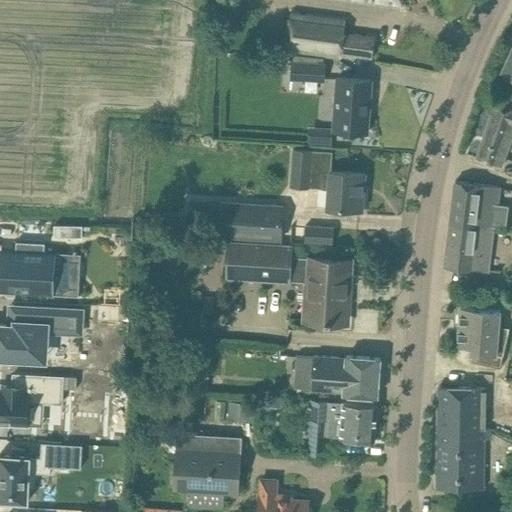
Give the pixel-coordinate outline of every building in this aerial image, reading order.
[(345,21),(287,12),(281,51),(339,60),(339,55),(371,60),(375,38),(343,33),(345,21)] [(511,49),(501,73),(511,77),(511,49)] [(291,79),(323,81),(324,65),(293,63),(291,79)] [(337,77),(333,128),(333,129),(348,131),(364,132),(366,97),(370,97),(372,80),(352,78),(337,77)] [(501,166),(511,137),(511,103),(494,97),(488,114),(491,115),(476,157),(501,166)] [(308,141),(330,143),(332,129),(310,127),(308,141)] [(332,151),(293,148),(290,186),(327,189),(326,207),(342,208),(362,210),(365,174),(331,171),(332,151)] [(501,187),(455,181),(450,222),(486,227),(486,226),(496,227),(496,224),(503,225),(505,213),(497,212),(500,197),(510,198),(511,192),(500,191),(501,187)] [(207,235),(219,236),(281,240),(283,206),(189,200),(188,214),(208,215),(207,235)] [(445,265),(465,268),(472,269),(489,270),(494,228),(495,228),(496,227),(486,226),(486,227),(450,222),(445,265)] [(67,237),(82,237),(82,225),(67,225),(67,237)] [(332,244),(332,242),(333,227),(305,226),(304,242),(332,244)] [(91,228),(89,291),(124,292),(126,229),(91,228)] [(64,254),(66,254),(67,254),(68,253),(56,252),(45,251),(45,244),(45,242),(17,241),(16,241),(16,250),(2,249),(1,249),(0,270),(0,291),(79,295),(80,295),(80,294),(62,293),(63,289),(62,289),(64,259),(64,254)] [(305,320),(311,321),(331,322),(331,321),(341,322),(341,325),(342,325),(345,281),(349,281),(351,260),(309,257),(309,258),(291,257),(291,245),(229,241),(227,277),(289,281),(307,282),(305,320)] [(97,322),(118,323),(119,306),(98,305),(97,322)] [(46,331),(62,332),(63,308),(22,306),(21,326),(0,324),(0,360),(10,361),(10,356),(41,358),(42,342),(46,342),(46,331)] [(461,306),(457,345),(472,346),(471,352),(475,352),(475,361),(499,367),(509,329),(498,328),(498,327),(500,310),(461,306)] [(89,339),(76,339),(75,373),(125,373),(126,325),(89,324),(89,339)] [(297,355),(295,371),(313,372),(312,389),(319,389),(344,391),(344,393),(377,396),(378,396),(380,358),(361,356),(346,356),(346,358),(314,355),(314,356),(297,355)] [(63,376),(14,373),(13,385),(2,385),(2,391),(0,390),(0,422),(28,424),(29,401),(61,403),(62,387),(63,376)] [(63,376),(62,387),(77,388),(77,376),(63,376)] [(96,380),(96,407),(121,408),(122,381),(96,380)] [(484,486),(484,438),(490,438),(490,427),(485,427),(485,387),(439,386),(437,486),(484,486)] [(287,407),(287,398),(259,396),(258,408),(286,409),(287,407)] [(312,399),(310,420),(334,422),(333,437),(341,437),(341,438),(375,440),(377,404),(343,402),(328,401),(328,400),(312,399)] [(67,424),(57,424),(57,439),(123,440),(124,412),(67,411),(67,424)] [(83,444),(51,442),(51,444),(51,448),(44,447),(41,447),(41,456),(36,455),(31,455),(29,455),(27,455),(2,454),(2,453),(0,453),(0,455),(0,456),(0,499),(10,500),(26,500),(26,501),(29,501),(29,499),(28,499),(28,498),(29,486),(35,486),(36,472),(51,473),(52,466),(81,468),(83,444)] [(176,447),(173,490),(187,491),(223,493),(239,494),(242,451),(176,447)] [(254,509),(254,511),(307,511),(309,500),(292,499),(292,495),(277,494),(276,494),(277,479),(260,478),(259,493),(258,508),(254,509)]
